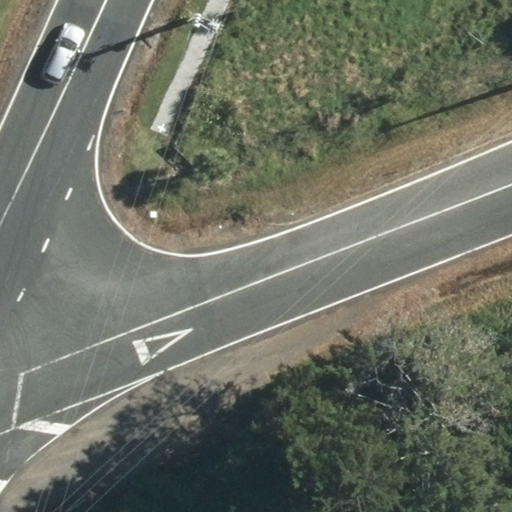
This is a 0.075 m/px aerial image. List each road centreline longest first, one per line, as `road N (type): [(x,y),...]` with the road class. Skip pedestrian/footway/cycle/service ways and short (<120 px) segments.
road 1 (unclassified): [(0,369),(120,335),(511,167)]
road 2 (unclassified): [(108,0),(0,229)]
